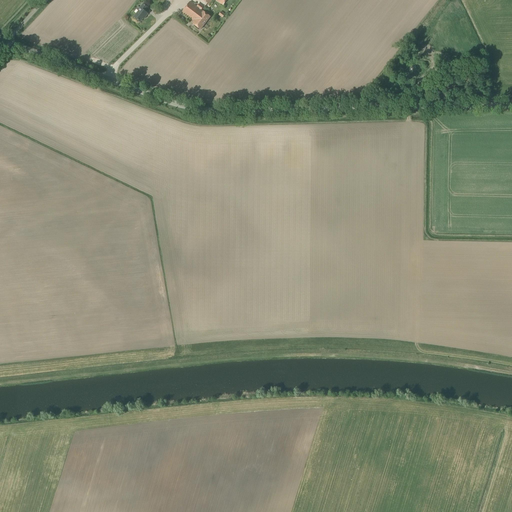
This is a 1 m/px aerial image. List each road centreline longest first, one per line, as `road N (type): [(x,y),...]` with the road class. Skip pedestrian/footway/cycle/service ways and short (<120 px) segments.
road 1 (unclassified): [(511,105),(205,109),(6,42)]
road 2 (track): [(0,383),(270,356),(381,355),(511,373)]
